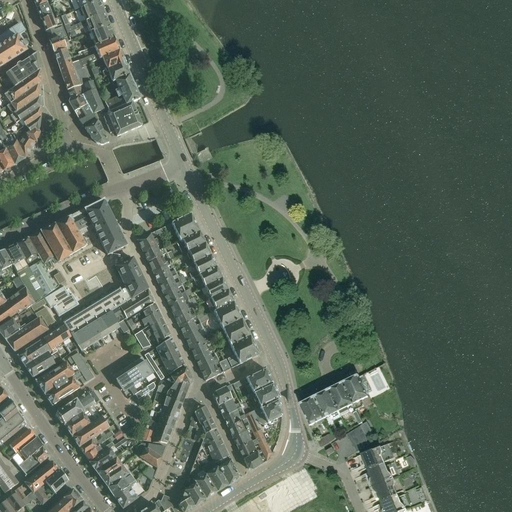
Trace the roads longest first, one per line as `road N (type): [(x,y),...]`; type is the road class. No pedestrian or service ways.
road 1 (tertiary): [(274,355),(182,165)]
road 2 (tertiary): [(182,165),(112,0)]
road 3 (unclassified): [(134,251),(202,390)]
road 4 (residential): [(68,145),(24,0)]
road 5 (residential): [(202,390),(192,395),(149,499),(132,511)]
road 6 (residential): [(79,477),(0,360)]
road 7 (unclassified): [(120,188),(0,241)]
